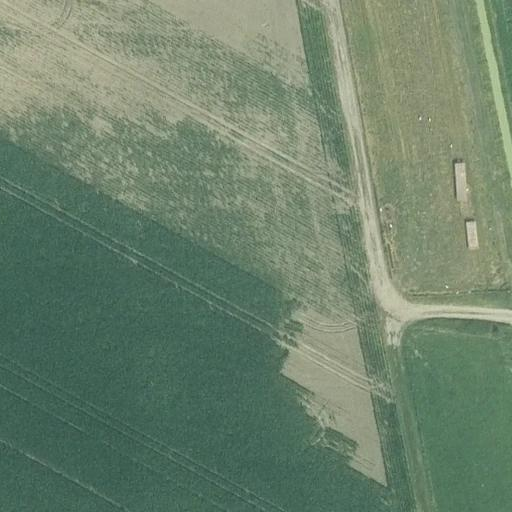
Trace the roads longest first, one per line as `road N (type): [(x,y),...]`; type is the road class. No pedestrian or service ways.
road 1 (track): [(387,305),(331,0)]
road 2 (track): [(461,0),(511,256)]
road 3 (track): [(387,305),(427,511)]
road 4 (track): [(511,322),(387,305)]
